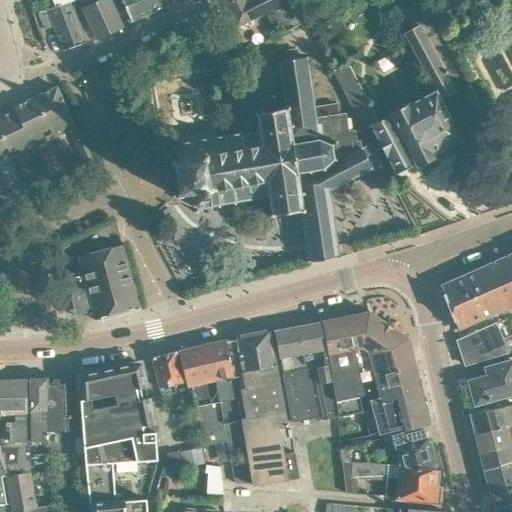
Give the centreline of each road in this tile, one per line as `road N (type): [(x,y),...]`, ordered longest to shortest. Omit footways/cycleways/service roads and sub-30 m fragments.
road 1 (tertiary): [(0,350),(154,332),(352,277),(398,275)]
road 2 (tertiary): [(473,511),(431,327),(420,294),(398,275)]
road 3 (residential): [(8,82),(63,64),(191,0)]
road 4 (tertiary): [(398,275),(411,259),(511,224)]
